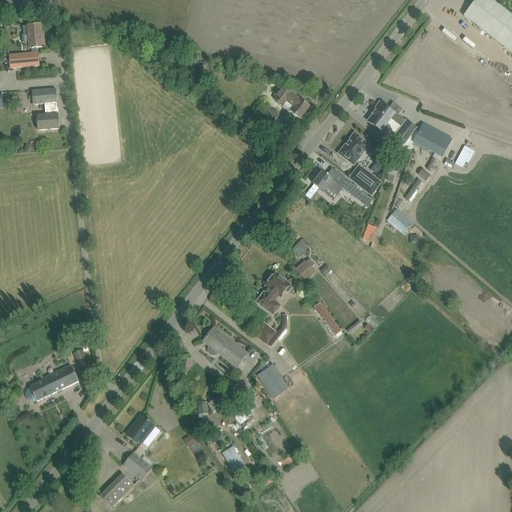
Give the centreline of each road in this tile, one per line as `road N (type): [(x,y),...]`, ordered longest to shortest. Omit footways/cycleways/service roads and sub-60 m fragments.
road 1 (unclassified): [(21,511),(423,0)]
road 2 (unknown): [(110,399),(94,333),(63,46)]
